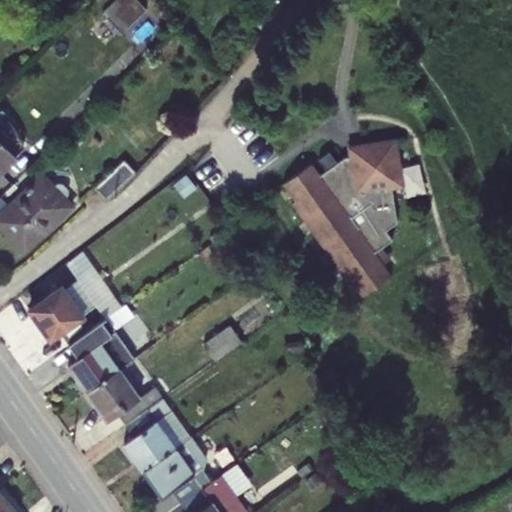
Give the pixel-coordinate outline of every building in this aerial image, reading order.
[(155,3),(151,0),(119,0),(111,8),(130,28),(155,3)] [(0,173),(19,156),(18,154),(26,146),(23,135),(19,126),(11,119),(3,112),(0,115),(0,173)] [(305,199),(302,201),(356,278),(359,276),(371,293),(400,273),(391,262),(399,257),(390,245),(401,237),(394,228),(405,220),(401,184),(399,170),(408,169),(404,139),(370,144),(371,153),(358,155),(354,155),(347,160),(339,149),(327,157),(335,169),(329,173),(321,161),(292,182),(305,199)] [(357,146),(358,155),(371,153),(370,144),(357,146)] [(132,157),(103,185),(115,198),(144,170),(132,157)] [(399,170),(401,184),(410,183),(408,169),(399,170)] [(53,171),(5,216),(35,248),(83,203),(76,196),(79,193),(79,191),(78,186),(76,185),(75,183),(72,182),(68,181),(65,184),(53,171)] [(71,277),(36,301),(59,334),(69,326),(77,337),(101,320),(93,309),(107,300),(86,271),(73,280),(71,277)] [(101,320),(77,337),(88,352),(77,360),(97,387),(130,363),(145,352),(115,310),(101,320)] [(211,337),(224,355),(253,334),(240,316),(211,337)] [(158,402),(130,363),(97,387),(117,415),(127,408),(134,419),(158,402)] [(182,403),(174,391),(158,402),(134,419),(143,430),(133,437),(153,465),(185,442),(165,414),(182,403)] [(185,442),(153,465),(172,492),(182,485),(191,498),(221,476),(211,461),(215,453),(200,431),(185,442)] [(234,511),(227,501),(236,494),(243,489),(229,470),(221,476),(191,498),(200,510),(196,511),(234,511)] [(31,511),(7,483),(0,488),(0,511),(31,511)] [(227,501),(234,511),(249,511),(236,494),(227,501)]
